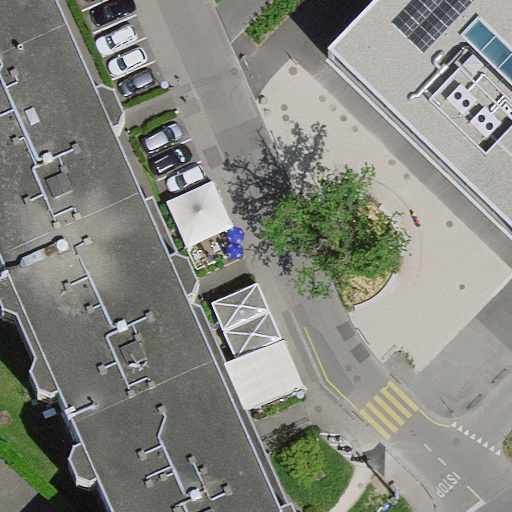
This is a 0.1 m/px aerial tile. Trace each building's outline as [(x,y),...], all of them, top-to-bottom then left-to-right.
[(0,0),(0,69),(71,39),(53,0),(0,0)] [(511,0),(387,0),(334,58),(511,220),(511,0)] [(0,268),(1,271),(143,206),(71,39),(0,69),(0,268)] [(75,436),(218,374),(143,206),(1,271),(75,436)] [(108,511),(279,511),(218,374),(75,436),(108,511)]
